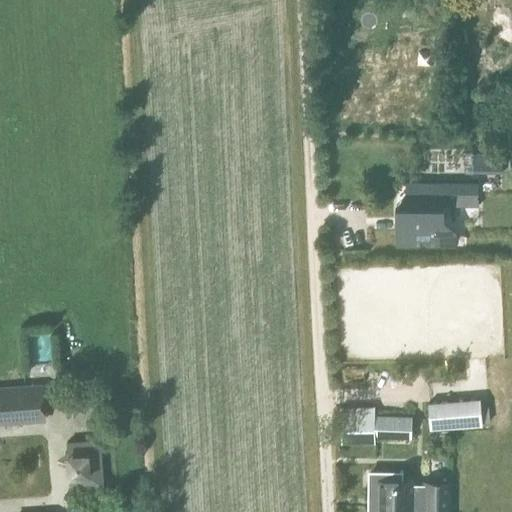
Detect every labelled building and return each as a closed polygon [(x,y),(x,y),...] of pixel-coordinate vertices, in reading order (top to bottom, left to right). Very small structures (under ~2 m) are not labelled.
[(474,154),(474,172),(502,172),(502,154),(474,154)] [(479,181),(412,181),(412,191),(397,205),(396,205),(395,247),(421,247),(421,241),(425,241),(425,247),(457,247),(457,246),(454,246),(454,230),(442,228),(443,205),(477,205),(477,206),(478,206),(479,181)] [(364,251),(344,251),(345,259),(365,259),(364,251)] [(20,331),(21,357),(46,356),(44,329),(20,331)] [(0,422),(47,419),(44,386),(0,388),(0,422)] [(429,426),(480,423),(478,401),(428,404),(429,426)] [(410,437),(411,417),(372,415),(372,406),(340,407),(341,442),(372,442),(372,435),(410,437)] [(486,406),(479,406),(480,421),(487,421),(486,406)] [(100,484),(98,439),(67,441),(68,456),(63,456),(64,477),(69,477),(69,486),(100,484)] [(368,470),(367,511),(424,511),(425,482),(403,482),(403,470),(368,470)] [(424,511),(449,511),(449,482),(425,482),(424,511)]
